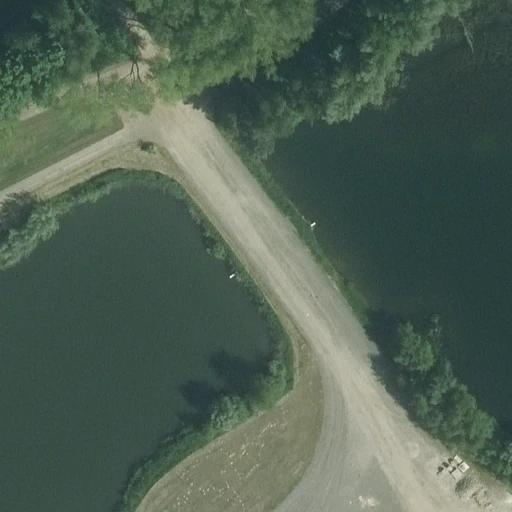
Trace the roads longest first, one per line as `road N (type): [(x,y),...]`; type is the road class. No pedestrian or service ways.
road 1 (track): [(402,511),(405,462),(355,364),(196,137),(155,55),(103,0)]
road 2 (track): [(0,195),(141,132),(196,137)]
